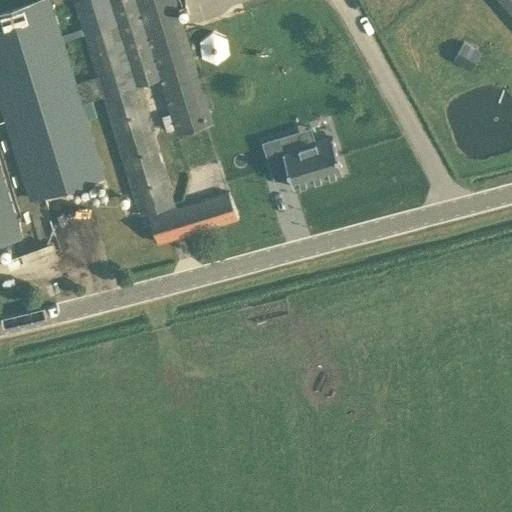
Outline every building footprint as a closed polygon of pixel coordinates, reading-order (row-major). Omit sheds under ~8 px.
[(75,0),(74,0),(97,75),(76,82),(59,29),(0,46),(0,102),(30,199),(45,195),(85,183),(105,177),(82,102),(103,95),(140,215),(149,212),(176,204),(164,170),(161,158),(154,135),(153,133),(138,85),(159,79),(170,113),(174,127),(174,128),(176,135),(213,123),(187,38),(176,1),(175,0),(75,0)] [(467,67),(478,48),(465,41),(454,60),(467,67)] [(263,144),(276,182),(291,176),(295,188),(344,170),(332,136),(285,153),(279,138),(263,144)] [(0,242),(22,236),(19,227),(20,226),(20,225),(19,226),(16,215),(16,214),(16,213),(15,213),(12,203),(13,202),(12,201),(8,191),(9,191),(9,189),(8,190),(5,179),(5,178),(5,177),(4,177),(1,167),(2,167),(1,165),(0,166),(0,164),(0,242)] [(150,216),(158,243),(237,218),(229,191),(150,216)]
